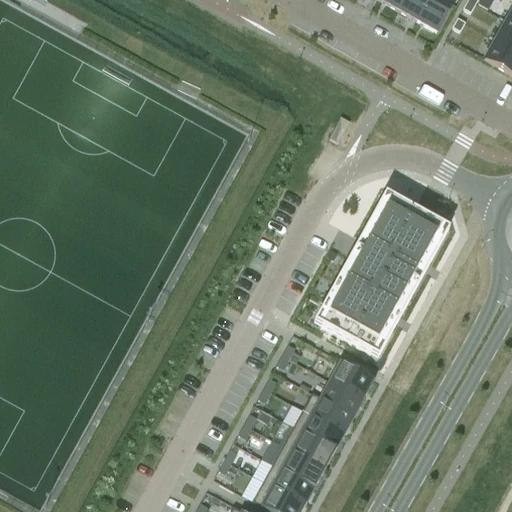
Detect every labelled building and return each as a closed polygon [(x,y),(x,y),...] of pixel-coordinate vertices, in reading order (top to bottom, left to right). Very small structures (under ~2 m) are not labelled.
[(404,0),(380,0),(378,4),(397,14),(404,0)] [(429,0),(404,0),(397,14),(415,25),(416,25),(429,0)] [(429,0),(416,25),(415,25),(435,36),(454,2),(453,2),(449,0),(429,0)] [(470,17),(475,7),(468,3),(463,12),(470,17)] [(459,36),(464,26),(457,22),(452,31),(459,36)] [(511,28),(506,24),(495,44),(511,53),(511,28)] [(511,53),(495,44),(484,63),(511,79),(511,53)] [(363,264),(328,327),(377,355),(412,292),(410,290),(426,260),(428,262),(447,228),(397,201),(374,243),(376,244),(365,265),(363,264)] [(281,360),(288,364),(294,353),(287,349),(281,360)] [(405,357),(397,380),(420,388),(428,364),(405,357)] [(282,374),(288,364),(281,360),(275,370),(282,374)] [(362,404),(373,385),(339,366),(328,386),(362,404)] [(262,393),(269,397),(275,387),(268,383),(262,393)] [(319,403),(353,421),(362,404),(328,386),(319,402),(319,403)] [(269,397),(262,393),(256,404),(263,408),(269,397)] [(343,438),(353,421),(319,403),(319,402),(311,397),(301,415),(343,438)] [(292,432),(334,455),(343,438),(301,415),(292,432)] [(255,422),(248,418),(242,429),(250,433),(255,422)] [(244,444),(250,433),(242,429),(237,440),(244,444)] [(282,450),(324,474),(334,455),(292,432),(282,450)] [(313,493),(324,474),(282,450),(271,469),(313,493)] [(223,465),(230,469),(236,458),(229,454),(223,465)] [(224,479),(230,469),(223,465),(217,475),(224,479)] [(304,509),(313,493),(271,469),(262,486),(304,509)] [(261,511),(302,511),(304,509),(262,486),(251,506),(261,511)]
